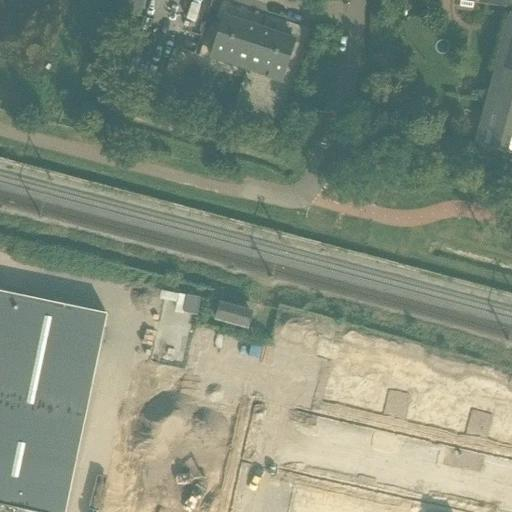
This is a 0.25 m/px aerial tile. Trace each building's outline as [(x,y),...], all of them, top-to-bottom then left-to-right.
[(119,0),(117,9),(139,16),(144,0),(119,0)] [(455,0),(456,2),(460,3),(459,8),(472,9),(473,5),(475,5),(475,0),(455,0)] [(475,147),(511,157),(511,16),(510,16),(475,147)] [(211,58),(246,70),(259,31),(224,19),(211,58)] [(246,70),(281,82),(295,43),(259,31),(246,70)] [(178,98),(203,106),(214,74),(193,67),(190,76),(186,74),(178,98)] [(221,105),(219,111),(232,115),(236,104),(228,101),(221,105)] [(452,138),(451,142),(453,148),(460,152),(466,148),(469,141),(465,135),(458,133),(452,138)] [(0,511),(66,511),(107,317),(0,294),(0,511)] [(183,314),(197,317),(200,299),(187,296),(183,314)] [(221,305),(216,321),(248,330),(252,313),(221,305)] [(323,344),(320,356),(327,357),(330,345),(323,344)] [(330,345),(327,357),(335,359),(336,353),(336,354),(338,347),(330,345)] [(326,396),(326,399),(328,399),(329,397),(352,402),(351,405),(352,405),(363,359),(336,354),(336,353),(335,359),(326,396)] [(363,359),(352,405),(353,405),(354,403),(377,408),(376,410),(379,411),(380,408),(388,371),(389,366),(389,365),(363,359)] [(389,366),(388,371),(395,373),(398,361),(390,359),(389,365),(389,366)] [(398,361),(395,373),(402,374),(403,374),(404,366),(405,366),(406,363),(398,361)] [(402,374),(401,378),(409,380),(412,368),(405,366),(404,366),(403,374),(402,374)] [(412,368),(409,380),(416,381),(417,376),(418,376),(419,369),(412,368)] [(408,418),(407,421),(410,422),(410,419),(434,424),(433,427),(434,427),(444,382),(418,376),(417,376),(416,381),(408,418)] [(471,388),(470,393),(477,395),(480,383),(472,381),(471,388)] [(444,382),(434,427),(435,427),(435,425),(459,430),(458,433),(461,433),(461,431),(470,393),(471,388),(444,382)] [(480,383),(477,395),(484,396),(486,388),(487,385),(480,383)] [(484,396),(483,400),(491,402),(494,390),(486,388),(484,396)] [(494,390),(491,402),(498,403),(499,398),(500,398),(501,392),(494,390)] [(489,441),(489,443),(491,444),(492,441),(511,445),(511,400),(500,398),(499,398),(498,403),(489,441)] [(198,411),(193,433),(228,441),(233,419),(198,411)] [(162,414),(160,426),(167,427),(170,416),(162,414)] [(160,426),(157,437),(165,439),(167,427),(160,426)] [(193,433),(189,452),(224,459),(228,441),(193,433)] [(154,451),(151,463),(159,465),(162,453),(154,451)] [(189,452),(184,470),(219,478),(224,459),(189,452)] [(151,463),(148,475),(156,476),(159,465),(151,463)] [(184,470),(180,489),(215,497),(219,478),(184,470)] [(299,488),(293,511),(317,511),(321,493),(316,492),(312,491),(299,488)] [(145,489),(143,500),(151,502),(153,490),(145,489)] [(180,489),(176,508),(194,511),(211,511),(215,497),(180,489)] [(321,493),(317,511),(338,511),(341,498),(336,497),(323,494),(321,493)] [(341,498),(338,511),(359,511),(361,502),(356,501),(343,498),(341,498)] [(143,500),(139,511),(148,511),(151,502),(143,500)] [(361,502),(359,511),(380,511),(381,507),(380,507),(366,504),(361,502)]
